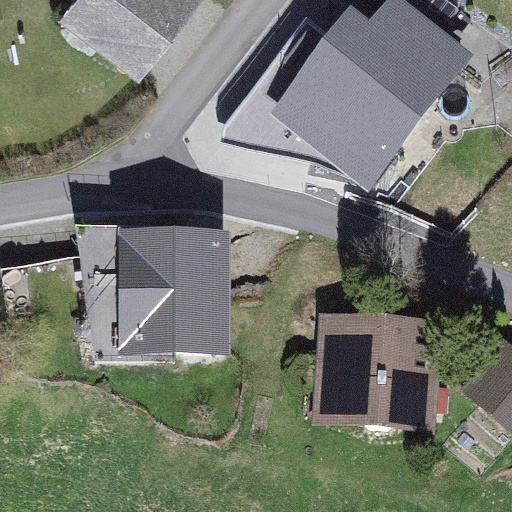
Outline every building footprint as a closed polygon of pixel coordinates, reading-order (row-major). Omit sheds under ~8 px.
[(190,0),(77,0),(67,15),(138,69),(190,0)] [(465,69),(395,15),(370,46),(352,32),(279,124),(367,193),(465,69)] [(101,364),(230,366),(231,255),(78,242),(101,364)] [(328,436),(446,440),(449,340),(332,336),(328,436)] [(511,355),(505,350),(467,397),(511,433),(511,355)]
